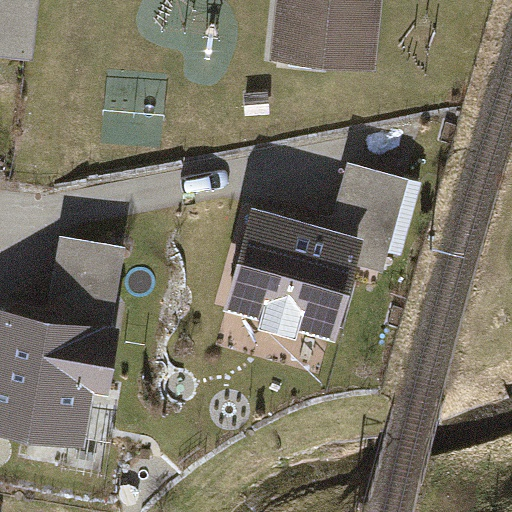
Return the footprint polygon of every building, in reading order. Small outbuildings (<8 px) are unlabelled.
[(0,0),(0,55),(34,59),(40,0),(0,0)] [(282,0),(276,61),(374,72),(382,0),(282,0)] [(29,96),(0,91),(0,154),(19,157),(29,96)] [(269,94),(245,95),(246,115),(270,114),(269,94)] [(321,216),(318,226),(363,238),(356,265),(385,273),(411,178),(348,161),(332,219),(321,216)] [(251,210),(226,308),(261,317),(258,329),(296,338),(299,328),(337,338),(356,265),(363,238),(318,226),(251,210)] [(60,236),(46,317),(112,329),(126,247),(60,236)] [(0,310),(0,430),(82,444),(90,391),(110,394),(120,330),(112,329),(46,317),(0,310)]
